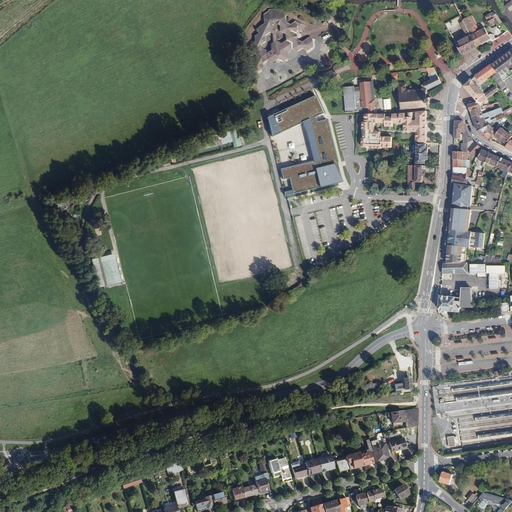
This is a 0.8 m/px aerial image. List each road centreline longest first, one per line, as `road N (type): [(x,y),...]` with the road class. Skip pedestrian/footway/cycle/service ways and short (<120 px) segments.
road 1 (tertiary): [(425,330),(387,337),(316,388),(20,456)]
road 2 (secondary): [(449,104),(445,200),(425,330)]
road 3 (residential): [(424,463),(283,503)]
road 4 (secondary): [(425,330),(424,463)]
